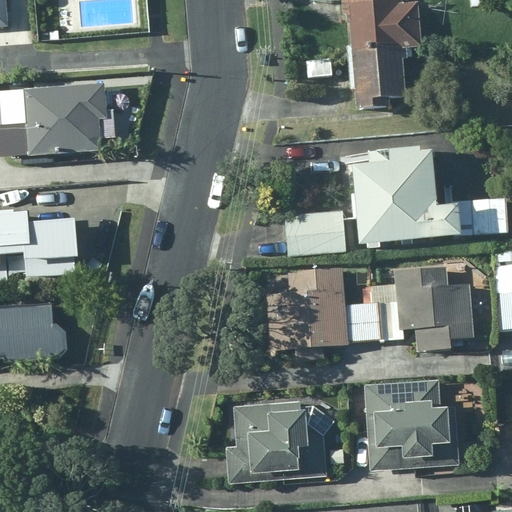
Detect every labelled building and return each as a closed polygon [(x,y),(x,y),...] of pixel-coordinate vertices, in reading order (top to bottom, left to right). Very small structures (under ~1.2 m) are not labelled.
[(6,0),(0,0),(0,22),(8,21),(6,0)] [(348,5),(352,50),(401,46),(401,50),(421,48),(417,4),(400,5),(400,0),(348,5)] [(405,97),(401,50),(401,46),(352,50),(358,109),(390,107),(389,99),(405,97)] [(309,63),(311,79),(335,76),(333,61),(309,63)] [(108,85),(27,92),(29,108),(33,167),(52,165),(52,157),(106,153),(105,140),(118,139),(116,111),(110,112),(108,85)] [(463,87),(444,86),(443,121),(462,122),(463,87)] [(396,165),(358,168),(367,248),(468,239),(466,206),(445,208),(440,153),(425,154),(425,150),(395,153),(396,165)] [(27,212),(0,214),(0,284),(72,279),(68,221),(28,224),(27,212)] [(347,214),(289,217),(291,258),(349,255),(347,214)] [(351,347),(345,270),(291,274),(292,295),(269,297),(274,354),(282,353),(283,364),(326,361),(325,349),(351,347)] [(448,270),(397,273),(403,332),(419,330),(421,353),(456,349),(455,342),(477,340),(471,287),(450,289),(448,270)] [(56,331),(54,306),(0,309),(0,361),(9,361),(9,365),(60,362),(69,352),(69,336),(60,327),(56,331)] [(442,382),(366,387),(372,473),(462,467),(458,409),(438,411),(437,406),(444,405),(442,382)] [(231,485),(329,477),(325,439),(312,429),(311,413),(303,414),(302,404),(235,409),(238,449),(228,450),(231,485)]
